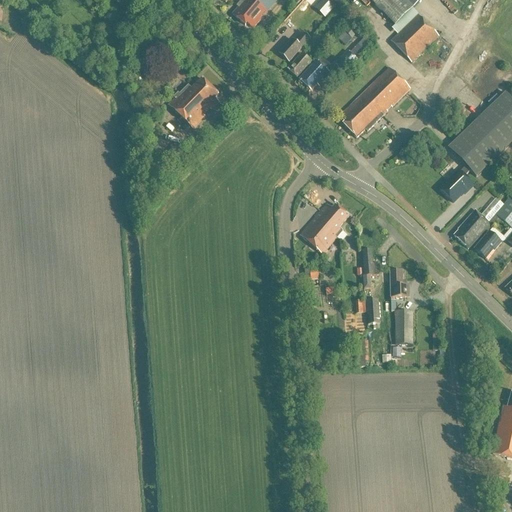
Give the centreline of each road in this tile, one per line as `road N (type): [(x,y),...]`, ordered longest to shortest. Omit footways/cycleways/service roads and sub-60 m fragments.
road 1 (unclassified): [(307,511),(285,223),(290,195),(319,161)]
road 2 (tertiary): [(511,327),(402,218),(355,187)]
road 3 (tertiary): [(319,161),(224,67)]
